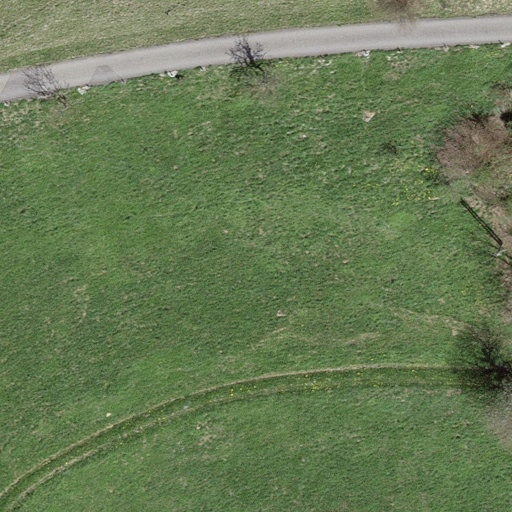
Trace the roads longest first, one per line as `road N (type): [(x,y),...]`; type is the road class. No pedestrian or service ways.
road 1 (track): [(511,384),(342,372),(165,402),(45,467),(0,507)]
road 2 (residential): [(511,27),(0,85)]
